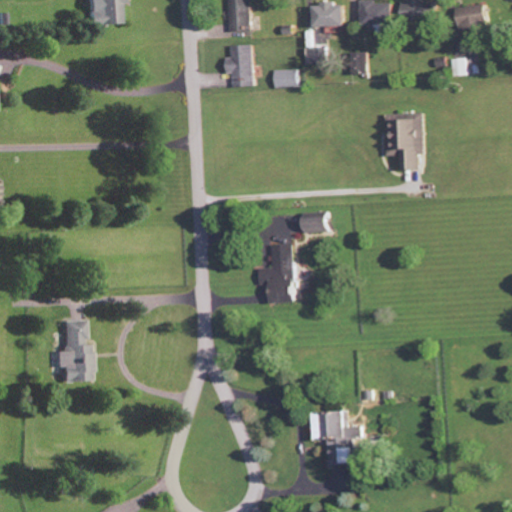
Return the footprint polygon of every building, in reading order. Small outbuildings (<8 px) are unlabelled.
[(253,32),(251,0),(230,0),(232,33),(253,32)] [(365,1),(365,26),(395,25),(395,4),(379,4),(379,0),(365,1)] [(405,2),(406,22),(439,21),(438,1),(405,2)] [(348,27),(347,4),(317,5),(318,28),(348,27)] [(462,34),(490,33),(489,6),(461,7),(462,34)] [(257,88),(255,46),(233,47),(234,58),(229,58),(230,74),(236,74),(236,89),(257,88)] [(310,66),(329,65),(329,48),(310,49),(310,66)] [(357,76),(370,76),(370,53),(357,54),(357,76)] [(456,77),(470,76),(469,58),(454,60),(456,77)] [(277,89),(300,88),(299,70),(277,71),(277,89)] [(427,154),(426,112),(389,113),(391,155),(404,155),(405,169),(423,169),(422,154),(427,154)] [(308,233),(333,232),(332,211),(307,212),(308,233)] [(296,244),(275,245),(276,267),(263,268),(263,280),(277,280),(278,302),(298,301),(296,244)] [(64,321),(65,350),(57,350),(58,368),(63,367),(64,382),(94,381),(93,345),(87,345),(86,320),(64,321)] [(319,440),(332,439),(332,464),(357,464),(356,436),(365,436),(364,427),(351,427),(351,411),(319,411),(319,440)]
